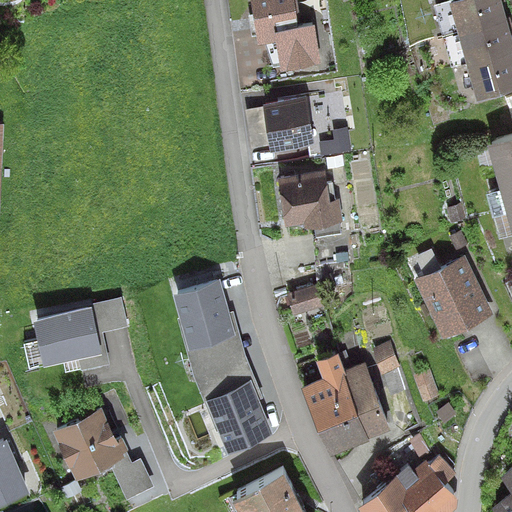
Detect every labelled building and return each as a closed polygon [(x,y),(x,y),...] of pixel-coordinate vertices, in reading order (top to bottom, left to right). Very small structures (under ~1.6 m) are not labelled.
[(251,0),(253,15),(257,35),(258,44),(265,43),(277,42),(281,66),(281,70),(321,64),(315,24),(299,27),(297,13),(294,0),(251,0)] [(449,2),(457,30),(506,16),(501,2),(500,0),(457,0),(455,1),(449,2)] [(252,36),(257,35),(253,15),(249,15),(252,36)] [(506,18),(506,16),(457,30),(467,63),(511,49),(511,37),(511,33),(506,18)] [(277,42),(265,43),(273,67),(281,66),(277,42)] [(511,49),(467,63),(479,101),(511,90),(511,49)] [(262,104),(271,153),(315,145),(307,97),(262,104)] [(351,150),(348,127),(333,130),(335,139),(320,141),(322,155),(351,150)] [(511,138),(488,145),(501,190),(508,213),(511,228),(511,138)] [(325,170),(278,177),(286,227),(304,224),(305,230),(315,229),(340,225),(343,224),(339,200),(330,201),(325,170)] [(493,218),(508,213),(501,190),(486,195),(493,218)] [(462,202),(447,207),(452,224),(467,219),(462,202)] [(499,239),(511,235),(511,228),(508,213),(493,218),(499,239)] [(341,233),(340,225),(315,229),(316,237),(341,233)] [(461,229),(449,236),(456,250),(468,244),(461,229)] [(466,255),(415,280),(444,338),(495,313),(466,255)] [(220,280),(173,294),(190,350),(237,336),(230,312),(220,280)] [(316,286),(286,293),(293,317),(322,310),(316,286)] [(92,308),(98,332),(103,331),(128,326),(121,297),(92,304),(92,308)] [(92,308),(33,321),(44,367),(64,363),(79,359),(102,354),(98,332),(92,308)] [(230,312),(237,336),(240,335),(234,311),(230,312)] [(110,364),(103,331),(98,332),(102,354),(79,359),(81,369),(82,370),(110,364)] [(207,402),(252,383),(257,382),(246,356),(240,335),(237,336),(190,350),(187,351),(204,403),(207,402)] [(391,340),(372,347),(382,374),(401,367),(391,340)] [(323,379),(302,387),(329,457),(370,441),(369,439),(391,430),(365,363),(345,371),(338,353),(316,361),(323,379)] [(66,372),(81,369),(79,359),(64,363),(66,372)] [(430,370),(414,376),(424,401),(441,395),(430,370)] [(263,398),(257,382),(252,383),(259,400),(263,398)] [(259,400),(252,383),(207,402),(219,431),(229,455),(273,437),(259,400)] [(216,432),(219,431),(207,402),(204,403),(216,432)] [(448,403),(435,412),(444,424),(457,415),(448,403)] [(102,408),(53,432),(77,481),(111,465),(126,458),(123,453),(127,451),(128,451),(123,438),(117,441),(102,408)] [(419,433),(408,440),(419,458),(430,451),(419,433)] [(0,508),(31,495),(7,442),(0,444),(0,508)] [(126,458),(111,465),(127,500),(154,487),(141,458),(132,463),(127,451),(123,453),(126,458)] [(426,460),(412,471),(419,479),(406,490),(403,505),(408,511),(453,511),(457,509),(458,501),(443,485),(456,474),(440,455),(429,466),(426,460)] [(412,471),(409,467),(357,510),(359,511),(408,511),(403,505),(406,490),(419,479),(412,471)] [(511,511),(511,467),(500,478),(511,493),(491,509),(492,511),(511,511)] [(304,511),(285,475),(232,503),(237,511),(304,511)]
